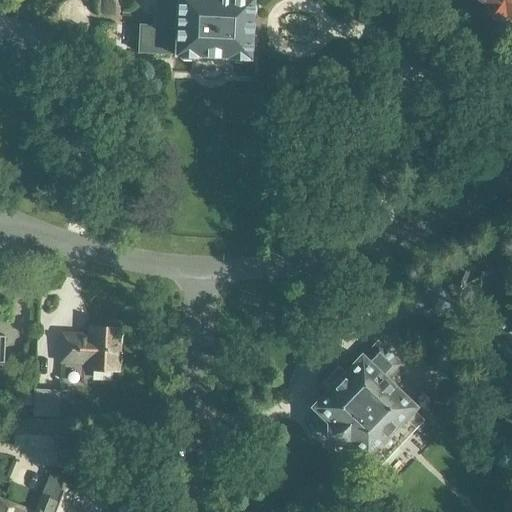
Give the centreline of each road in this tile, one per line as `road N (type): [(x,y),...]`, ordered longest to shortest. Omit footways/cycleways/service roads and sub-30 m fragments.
road 1 (residential): [(511,172),(436,217),(272,265),(192,274)]
road 2 (residential): [(181,511),(192,274)]
road 3 (residential): [(192,274),(0,228)]
